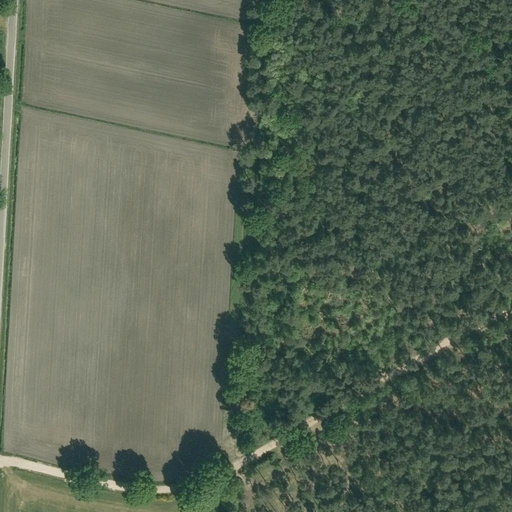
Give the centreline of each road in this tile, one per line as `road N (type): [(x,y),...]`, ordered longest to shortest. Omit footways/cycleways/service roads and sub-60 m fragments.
road 1 (track): [(511,312),(447,336),(185,486),(137,489),(0,462)]
road 2 (unclassified): [(0,283),(15,0)]
